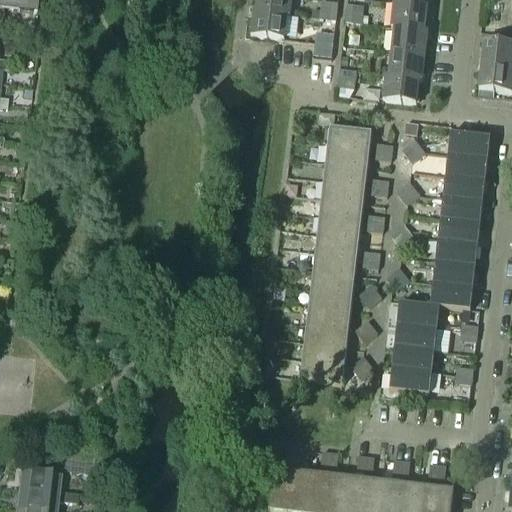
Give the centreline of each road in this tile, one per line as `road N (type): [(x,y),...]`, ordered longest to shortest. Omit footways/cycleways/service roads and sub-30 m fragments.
road 1 (residential): [(478,443),(511,147)]
road 2 (residential): [(511,121),(460,116),(478,0)]
